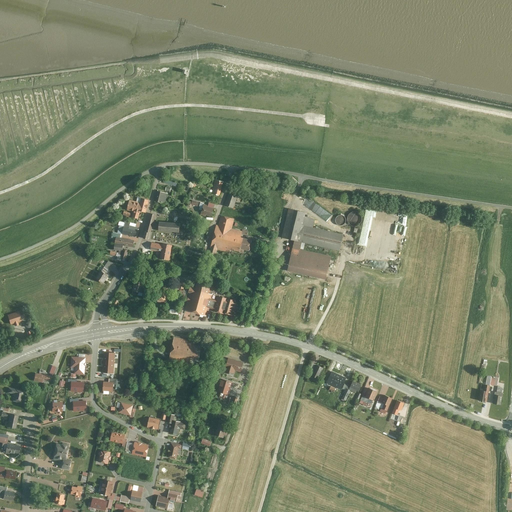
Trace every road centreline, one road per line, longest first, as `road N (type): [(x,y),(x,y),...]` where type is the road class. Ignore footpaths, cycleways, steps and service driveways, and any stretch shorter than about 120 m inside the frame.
road 1 (tertiary): [(101,333),(168,326),(274,338),(511,429)]
road 2 (track): [(0,193),(154,108),(314,117)]
road 3 (track): [(343,257),(304,354),(259,511)]
road 4 (residential): [(96,334),(97,409),(161,442),(146,511)]
road 5 (residential): [(125,268),(162,280),(199,274),(233,165)]
road 6 (residential): [(0,259),(75,226),(161,164)]
